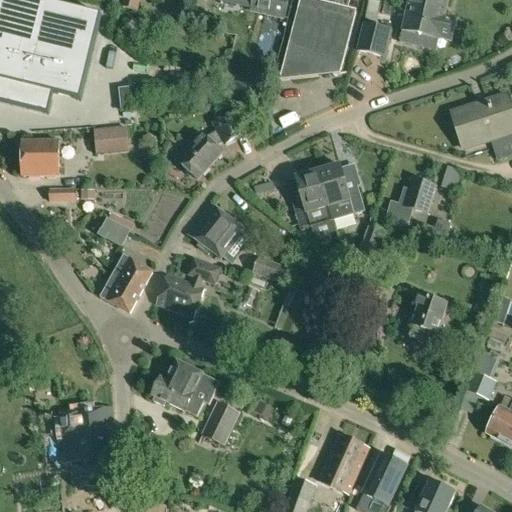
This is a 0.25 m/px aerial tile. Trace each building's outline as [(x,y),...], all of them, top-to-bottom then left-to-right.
[(29,0),(1,0),(0,7),(0,102),(49,115),(53,94),(81,102),(102,18),(29,0)] [(124,0),(122,9),(138,12),(140,0),(124,0)] [(208,0),(251,10),(253,0),(208,0)] [(250,13),(286,21),(290,0),(253,0),(251,10),(250,13)] [(353,12),(356,1),(359,1),(359,0),(301,0),(280,82),(340,75),(357,13),(353,12)] [(445,17),(449,0),(410,0),(403,32),(440,40),(440,39),(452,41),(457,20),(445,17)] [(392,32),(364,25),(357,52),(385,59),(392,32)] [(119,90),(121,113),(200,104),(198,81),(119,90)] [(226,81),(224,103),(251,106),(253,84),(231,81),(226,81)] [(511,135),(511,106),(509,97),(452,115),(463,151),(511,135)] [(248,118),(263,119),(264,109),(248,109),(248,118)] [(216,148),(222,144),(224,147),(248,135),(236,112),(212,124),(216,133),(206,139),(203,136),(178,162),(198,180),(223,154),(216,148)] [(127,128),(96,131),(94,131),(96,157),(130,154),(127,128)] [(22,143),(22,178),(60,178),(59,143),(22,143)] [(333,223),(355,217),(366,214),(358,188),(361,187),(355,165),(341,169),(341,167),(319,174),(329,209),(333,223)] [(314,234),(312,229),(333,223),(329,209),(319,174),(297,180),(298,180),(286,184),(302,238),(314,234)] [(413,181),(410,191),(405,190),(396,220),(409,224),(413,211),(427,215),(435,188),(413,181)] [(77,203),(77,190),(50,191),(50,204),(77,203)] [(81,202),(95,201),(95,191),(81,192),(81,202)] [(245,231),(211,205),(188,236),(200,245),(197,248),(205,254),(208,250),(222,261),(245,231)] [(110,215),(107,221),(99,237),(122,249),(134,227),(110,215)] [(414,239),(445,248),(451,224),(437,221),(435,229),(418,224),(414,239)] [(382,247),(387,233),(384,232),(384,231),(370,226),(357,263),(370,268),(378,246),(382,247)] [(339,249),(327,255),(336,264),(344,260),(339,249)] [(101,299),(115,307),(139,265),(124,257),(101,299)] [(259,259),(253,275),(286,287),(292,271),(259,259)] [(204,291),(203,290),(204,287),(202,286),(203,283),(216,288),(222,270),(194,260),(188,277),(192,279),(189,285),(168,277),(157,306),(194,320),(204,291)] [(153,274),(153,273),(139,265),(115,307),(130,315),(153,274)] [(438,336),(439,335),(440,335),(444,334),(446,328),(442,324),(448,307),(418,297),(414,307),(420,309),(410,338),(434,346),(438,336)] [(307,315),(292,309),(283,332),(299,337),(307,315)] [(304,341),(319,346),(324,332),(310,325),(304,341)] [(497,371),(494,370),(497,363),(502,365),(505,357),(491,352),(490,355),(486,353),(484,357),(481,355),(474,374),(473,374),(466,393),(490,403),(497,384),(489,381),(491,377),(494,378),(497,371)] [(164,407),(166,404),(187,414),(187,413),(197,418),(204,404),(209,407),(220,385),(204,377),(204,376),(177,363),(167,383),(161,381),(153,397),(156,399),(154,402),(164,407)] [(501,442),(506,445),(511,433),(511,400),(506,398),(500,408),(501,409),(487,435),(491,437),(492,441),(497,443),(501,442)] [(202,437),(225,448),(241,414),(218,403),(202,437)] [(112,424),(114,424),(112,410),(62,416),(67,463),(116,457),(112,424)] [(347,496),(353,483),(368,450),(341,438),(320,484),(347,496)] [(365,496),(388,507),(406,468),(383,457),(365,496)] [(284,511),(307,511),(317,488),(296,480),(284,511)] [(431,484),(418,511),(447,511),(456,495),(431,484)]
